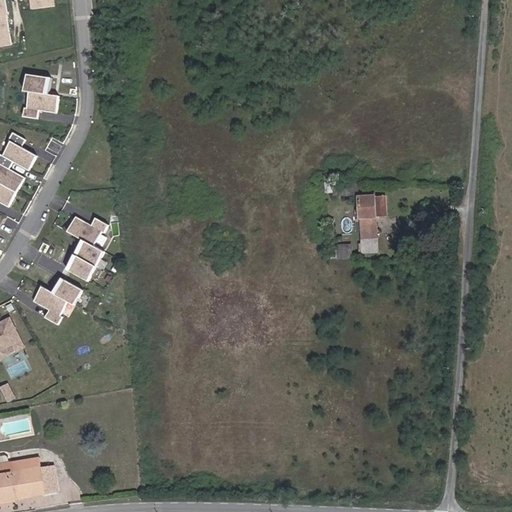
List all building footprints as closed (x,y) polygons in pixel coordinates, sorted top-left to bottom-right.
[(7,0),(0,0),(0,47),(15,45),(7,0)] [(25,109),(24,118),(38,120),(40,112),(57,114),(60,97),(46,95),(49,79),(28,76),(25,93),(30,94),(28,110),(25,109)] [(0,203),(9,208),(25,179),(9,170),(14,162),(30,171),(38,157),(22,148),(26,140),(13,133),(9,141),(11,143),(3,157),(1,155),(0,157),(0,203)] [(388,216),(387,196),(375,196),(360,197),(361,217),(363,252),(377,251),(377,239),(376,217),(388,216)] [(70,271),(89,282),(105,252),(95,247),(103,232),(105,234),(110,226),(97,218),(92,226),(77,218),(69,232),(84,240),(87,242),(70,271)] [(70,271),(87,242),(84,240),(67,270),(70,271)] [(57,295),(65,280),(62,278),(54,294),(57,295)] [(43,287),(35,301),(50,310),(46,318),(59,325),(63,317),(61,316),(69,302),(76,306),(84,291),(65,280),(57,295),(54,294),(43,287)] [(10,318),(0,323),(0,359),(8,355),(4,348),(13,344),(17,351),(25,347),(10,318)] [(2,388),(8,401),(15,398),(11,391),(8,393),(5,387),(2,388)] [(0,464),(9,463),(8,457),(6,456),(0,456),(0,464)] [(41,457),(33,459),(35,469),(41,468),(43,468),(41,457)] [(45,494),(41,468),(35,469),(33,459),(9,464),(9,463),(0,464),(0,501),(16,498),(16,499),(45,494)] [(59,491),(55,466),(43,468),(41,468),(45,494),(59,491)]
